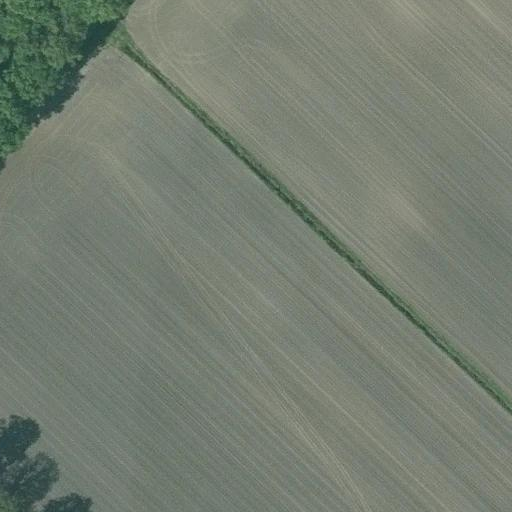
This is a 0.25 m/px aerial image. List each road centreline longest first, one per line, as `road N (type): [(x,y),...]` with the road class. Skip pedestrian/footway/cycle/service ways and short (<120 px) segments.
road 1 (track): [(105,0),(511,384)]
road 2 (unclassified): [(0,96),(87,0)]
